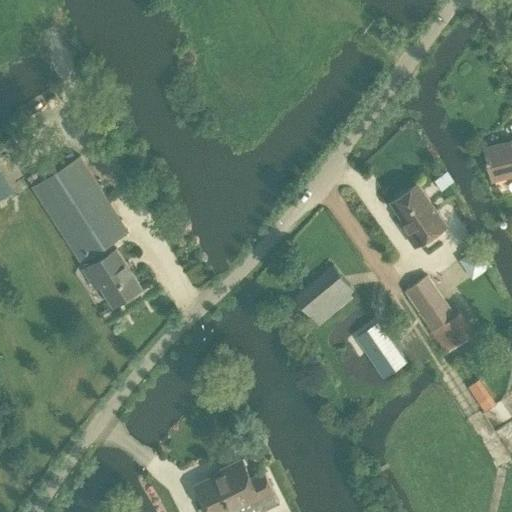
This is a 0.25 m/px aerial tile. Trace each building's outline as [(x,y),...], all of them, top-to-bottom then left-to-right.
[(511,138),(484,146),(493,181),(511,175),(511,138)] [(128,231),(80,154),(33,184),(81,262),(91,255),(94,259),(83,266),(96,286),(100,283),(114,304),(141,286),(115,245),(102,254),(100,249),(128,231)] [(441,190),(453,181),(454,180),(447,170),(446,171),(433,179),(441,190)] [(417,182),(391,200),(410,227),(405,231),(414,244),(445,222),(417,182)] [(295,297),(318,324),(357,293),(334,265),(295,297)] [(455,314),(456,314),(428,274),(405,289),(432,329),(431,330),(446,351),(469,335),(455,314)] [(386,338),(387,337),(377,322),(356,337),(382,374),(402,361),(386,338)] [(261,510),(279,501),(264,470),(251,477),(241,458),(221,468),(223,471),(196,484),(205,504),(210,501),(215,511),(221,511),(254,496),(261,510)]
